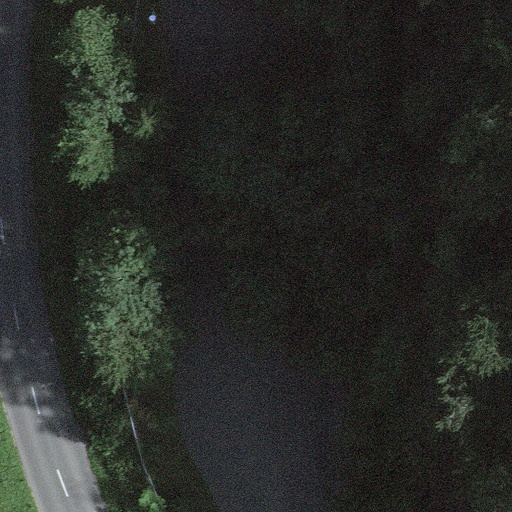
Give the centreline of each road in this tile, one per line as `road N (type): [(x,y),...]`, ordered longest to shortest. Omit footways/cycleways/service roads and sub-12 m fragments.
road 1 (track): [(186,0),(199,387),(263,511)]
road 2 (unclassified): [(0,224),(2,293),(71,511)]
